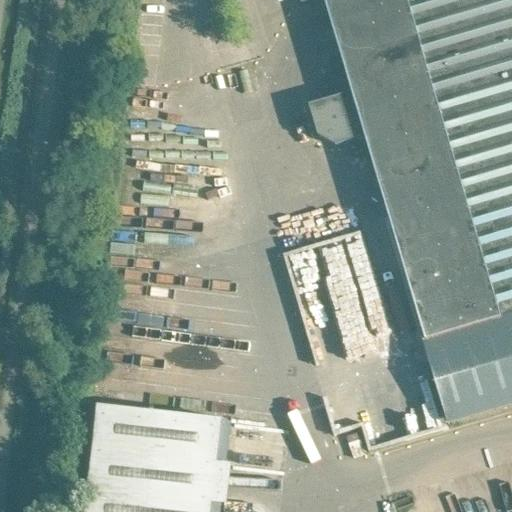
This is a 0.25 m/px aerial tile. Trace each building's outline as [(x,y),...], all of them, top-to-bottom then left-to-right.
[(511,0),(300,0),(302,3),(311,0),(325,0),(347,75),(322,82),(329,102),(311,107),(320,137),(336,146),(366,137),(427,342),(424,343),(449,425),(468,419),(511,405),(511,0)] [(234,76),(239,95),(247,93),(243,74),(234,76)] [(171,107),(170,123),(194,124),(195,108),(171,107)] [(141,195),(141,205),(163,205),(163,196),(141,195)] [(216,275),(216,285),(237,287),(237,277),(216,275)] [(158,291),(183,293),(184,283),(158,281),(158,291)] [(227,354),(227,345),(190,343),(189,353),(227,354)] [(347,359),(365,354),(363,346),(345,350),(347,359)] [(397,423),(429,413),(424,394),(391,404),(397,423)] [(205,398),(205,411),(241,412),(242,400),(205,398)] [(375,402),(379,424),(389,423),(386,400),(375,402)] [(222,511),(233,423),(89,406),(76,511),(222,511)] [(238,485),(236,511),(263,511),(265,486),(238,485)]
